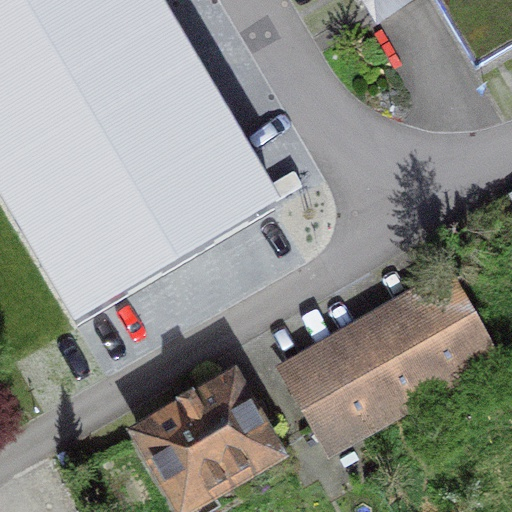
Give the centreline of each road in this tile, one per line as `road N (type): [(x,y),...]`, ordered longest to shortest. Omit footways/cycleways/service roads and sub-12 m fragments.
road 1 (residential): [(0,459),(419,218)]
road 2 (residential): [(419,218),(318,100),(257,0)]
